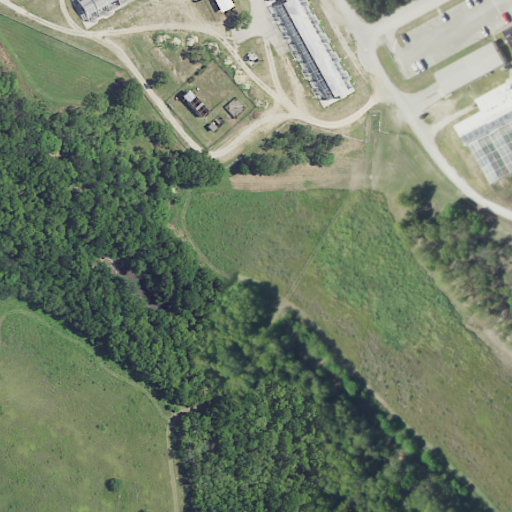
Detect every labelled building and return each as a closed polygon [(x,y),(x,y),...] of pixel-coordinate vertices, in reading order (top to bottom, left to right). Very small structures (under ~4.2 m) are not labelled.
[(127,0),(87,21),(76,0),(127,0)] [(271,6),(281,0),(302,0),(350,88),(323,102),(271,6)] [(359,0),(378,0),(364,8),(359,0)] [(437,74),(449,96),(506,63),(494,42),(437,74)] [(458,123),(466,137),(511,112),(511,83),(479,101),(484,109),(458,123)] [(466,137),(511,112),(511,173),(492,184),(466,137)]
